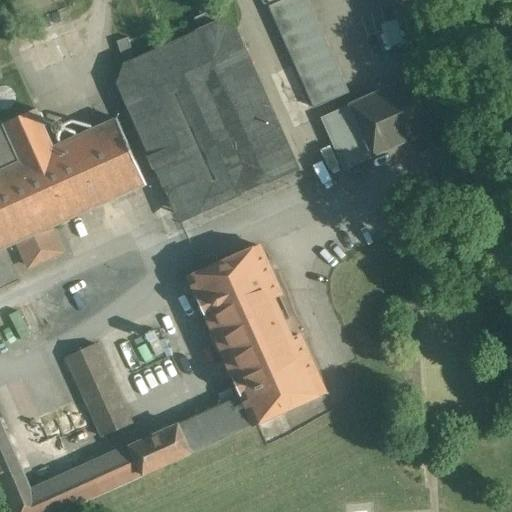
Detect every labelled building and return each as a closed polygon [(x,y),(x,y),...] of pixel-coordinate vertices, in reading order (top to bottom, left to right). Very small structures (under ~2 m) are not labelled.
[(349,94),(307,0),(284,0),(270,7),(315,109),(349,94)] [(212,11),(195,19),(201,33),(218,26),(219,26),(212,11)] [(201,33),(124,69),(118,88),(179,225),(295,172),(234,33),(219,26),(218,26),(201,33)] [(135,59),(128,38),(117,42),(124,63),(135,59)] [(419,79),(320,124),(342,172),(441,127),(419,79)] [(36,110),(0,125),(0,251),(18,243),(29,267),(62,252),(51,228),(147,185),(117,119),(53,148),(36,110)] [(193,457),(259,428),(329,397),(304,342),(295,346),(276,302),(284,299),(263,251),(252,256),(248,247),(216,261),(221,270),(194,282),(244,395),(178,424),(179,426),(128,448),(129,449),(30,492),(0,423),(0,497),(6,511),(64,511),(192,455),(193,457)] [(132,425),(96,346),(67,359),(103,438),(132,425)]
